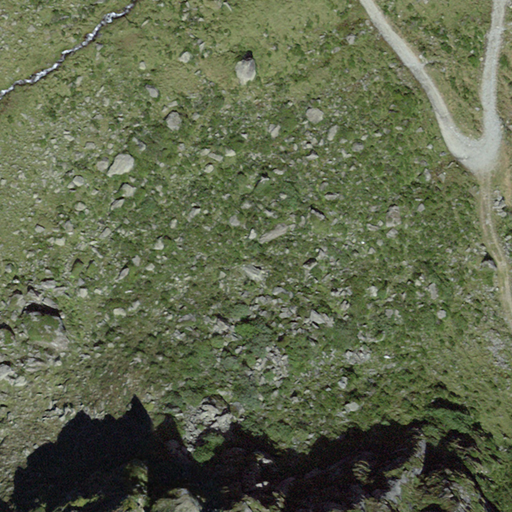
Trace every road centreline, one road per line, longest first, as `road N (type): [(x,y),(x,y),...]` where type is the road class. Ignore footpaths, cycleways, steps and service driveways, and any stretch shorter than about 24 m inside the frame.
road 1 (track): [(499,0),(487,92),(491,133),(471,151),(460,147),(421,75),(364,0)]
road 2 (track): [(482,149),(485,221),(511,316)]
